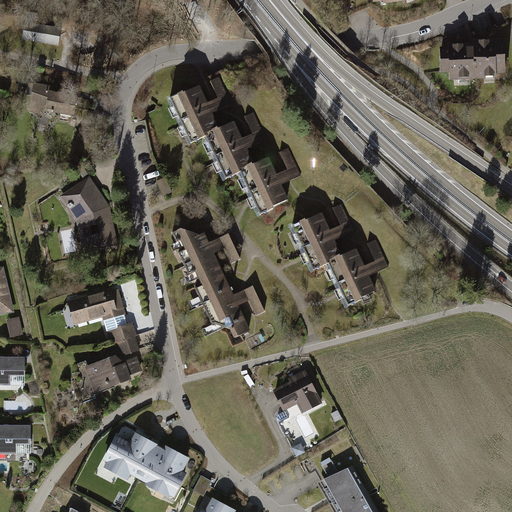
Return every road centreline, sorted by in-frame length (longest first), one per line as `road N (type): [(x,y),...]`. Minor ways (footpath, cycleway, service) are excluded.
road 1 (residential): [(177,381),(127,135),(123,100),(132,82),(153,65),(406,31),(491,0)]
road 2 (trunk): [(264,20),(366,154),(511,286)]
road 3 (residential): [(177,381),(477,305),(511,314)]
road 4 (trunk): [(264,20),(387,148),(511,249)]
road 5 (trunk): [(511,235),(394,138),(268,5)]
road 6 (trunk): [(511,189),(359,86),(268,5)]
road 7 (residential): [(38,511),(55,476),(108,421),(177,381)]
road 8 (residential): [(276,511),(200,440),(177,381)]
